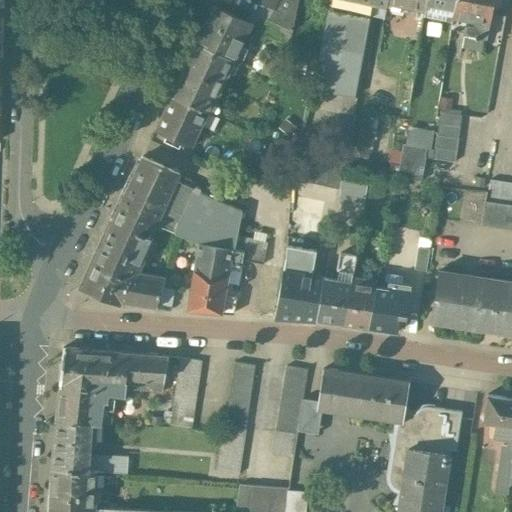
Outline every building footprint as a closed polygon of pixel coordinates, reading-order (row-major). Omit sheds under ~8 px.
[(234,0),(233,4),(270,20),(278,0),(234,0)] [(278,0),(270,20),(291,29),(293,30),(299,0),(278,0)] [(375,5),(348,0),(332,0),(314,91),(320,92),(343,96),(354,98),(369,16),(373,17),(375,5)] [(388,0),(375,0),(375,5),(373,17),(385,19),(388,4),(388,0)] [(426,2),(415,0),(388,0),(388,4),(410,9),(424,12),(425,8),(426,2)] [(456,0),(426,0),(426,2),(425,8),(448,13),(447,16),(453,17),(456,0)] [(494,0),(456,0),(453,17),(452,25),(464,28),(463,33),(475,35),(475,37),(477,38),(478,36),(486,38),(494,0)] [(252,23),(213,5),(213,7),(212,7),(206,21),(196,42),(235,60),(252,23)] [(424,12),(410,9),(407,24),(422,27),(424,12)] [(291,29),(270,20),(264,32),(285,42),(291,29)] [(235,60),(196,42),(182,74),(181,74),(180,77),(172,95),(208,112),(211,113),(235,60)] [(343,96),(320,92),(318,108),(340,112),(343,96)] [(208,112),(172,95),(156,129),(182,141),(193,146),(197,136),(203,139),(206,132),(200,129),(208,112)] [(463,115),(442,111),(438,134),(459,138),(463,115)] [(459,138),(438,134),(436,148),(434,157),(455,161),(459,138)] [(182,141),(168,135),(165,141),(179,148),(182,141)] [(436,148),(404,142),(400,163),(424,167),(426,156),(434,157),(436,148)] [(253,159),(226,146),(220,159),(251,173),(253,159)] [(334,163),(307,156),(301,181),(329,187),(334,163)] [(143,157),(114,221),(115,222),(151,238),(156,225),(175,182),(179,173),(143,157)] [(424,167),(400,163),(398,174),(422,180),(424,167)] [(360,204),(366,182),(338,176),(333,198),(360,204)] [(511,183),(492,180),(489,201),(511,204),(511,183)] [(194,190),(175,182),(156,225),(189,240),(201,242),(204,229),(223,231),(223,234),(238,235),(243,212),(199,193),(200,189),(195,187),(194,190)] [(326,202),(299,196),(296,207),(310,211),(323,214),(326,202)] [(511,205),(486,201),(483,226),(511,230),(511,205)] [(310,211),(296,207),(290,235),(303,238),(310,211)] [(323,214),(310,211),(303,238),(317,241),(323,214)] [(151,238),(115,222),(114,224),(118,227),(116,233),(113,240),(108,240),(108,242),(106,242),(95,266),(96,267),(91,278),(89,278),(84,288),(98,294),(98,296),(120,305),(122,302),(157,308),(166,277),(140,273),(153,239),(151,238)] [(223,231),(204,229),(201,242),(234,248),(235,248),(238,235),(223,234),(223,231)] [(267,241),(238,235),(235,248),(245,250),(244,259),(263,264),(267,241)] [(234,248),(201,242),(189,310),(222,313),(226,291),(230,266),(234,248)] [(317,320),(325,278),(312,276),(317,251),(287,245),(286,259),(275,316),(305,318),(317,320)] [(430,248),(418,246),(414,268),(426,271),(430,248)] [(235,248),(234,248),(230,266),(243,268),(244,259),(245,250),(235,248)] [(341,281),(325,278),(317,320),(343,324),(351,278),(356,256),(340,253),(338,268),(341,275),(341,281)] [(476,276),(439,270),(431,319),(491,328),(498,280),(476,276)] [(377,283),(351,278),(343,324),(369,327),(376,287),(377,283)] [(511,282),(498,280),(491,328),(511,331),(511,282)] [(389,290),(376,287),(369,327),(398,332),(401,315),(408,316),(413,287),(390,283),(389,290)] [(239,293),(226,291),(222,313),(235,314),(239,293)] [(106,390),(112,352),(69,349),(64,354),(60,385),(106,390)] [(112,352),(106,390),(125,393),(126,389),(127,376),(165,379),(170,356),(112,352)] [(202,361),(181,358),(171,424),(192,428),(202,361)] [(255,365),(235,362),(225,427),(224,427),(217,471),(239,474),(255,365)] [(307,369),(286,366),(272,452),(292,456),(307,369)] [(415,414),(405,413),(410,382),(323,368),(317,408),(398,421),(390,475),(390,479),(391,483),(393,487),(397,490),(402,491),(398,511),(440,511),(450,454),(449,454),(450,449),(456,450),(462,412),(429,406),(423,407),(419,410),(415,414)] [(165,379),(127,376),(126,389),(163,392),(165,379)] [(106,390),(60,385),(56,420),(101,423),(102,417),(103,407),(109,408),(114,408),(115,394),(125,394),(125,393),(106,390)] [(511,399),(507,399),(507,397),(488,394),(484,421),(497,423),(495,436),(511,438),(511,399)] [(101,423),(56,420),(53,467),(89,470),(90,454),(91,444),(97,444),(97,441),(101,441),(102,423),(101,423)] [(510,445),(503,444),(499,469),(511,471),(511,438),(510,445)] [(113,455),(90,454),(89,470),(99,471),(112,471),(113,455)] [(129,456),(113,455),(112,471),(128,473),(129,456)] [(270,465),(264,474),(280,486),(287,477),(270,465)] [(89,470),(53,467),(50,505),(91,508),(97,508),(99,471),(89,470)] [(251,485),(240,484),(235,511),(250,511),(251,485)] [(272,511),(276,487),(251,485),(250,511),(263,511),(272,511)] [(284,511),(288,488),(276,487),(272,511),(284,511)]
